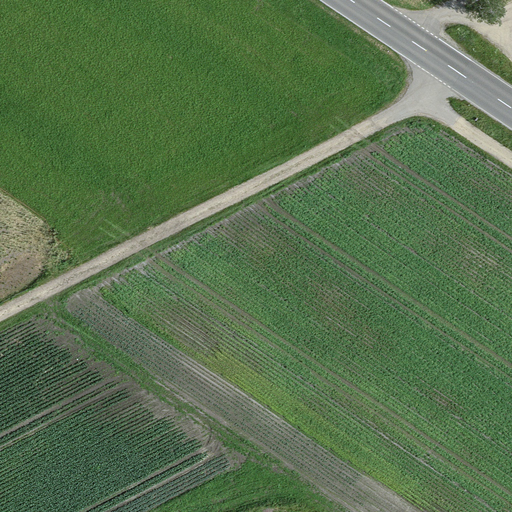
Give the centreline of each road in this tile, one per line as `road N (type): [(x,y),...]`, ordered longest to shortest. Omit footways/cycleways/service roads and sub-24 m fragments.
road 1 (track): [(456,72),(412,104),(0,315)]
road 2 (primary): [(511,110),(350,0)]
road 3 (track): [(511,172),(412,104)]
